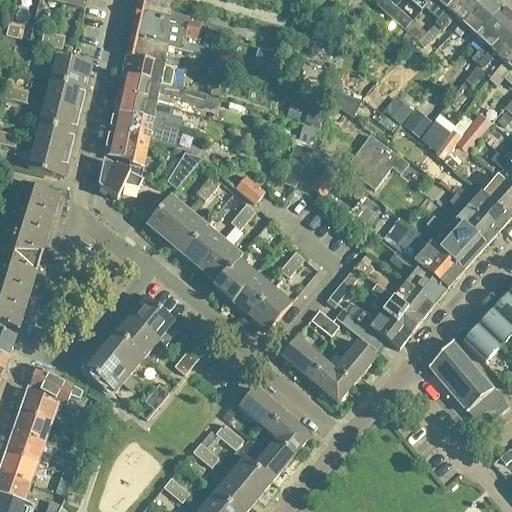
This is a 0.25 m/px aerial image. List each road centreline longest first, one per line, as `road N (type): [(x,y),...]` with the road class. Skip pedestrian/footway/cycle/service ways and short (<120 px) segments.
road 1 (residential): [(346,440),(151,270)]
road 2 (residential): [(79,215),(124,0)]
road 3 (residential): [(511,429),(469,463),(400,375)]
road 4 (residential): [(511,252),(400,375)]
road 5 (residential): [(34,350),(71,361),(151,270)]
road 6 (residential): [(34,350),(79,215)]
